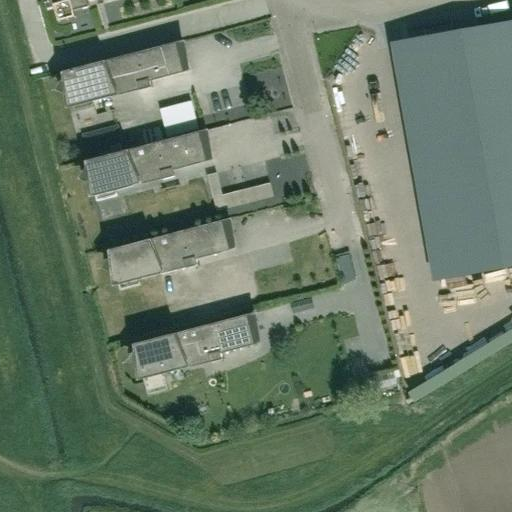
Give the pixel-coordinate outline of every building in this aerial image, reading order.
[(57,0),(58,5),(54,6),(58,21),(72,17),(71,12),(89,8),(87,1),(92,0),(57,0)] [(511,267),(511,21),(429,37),(471,275),(511,267)] [(92,103),(138,91),(138,92),(150,89),(148,82),(149,82),(188,72),(180,43),(62,74),(64,82),(65,82),(69,97),(73,113),(94,108),(92,103)] [(167,141),(199,133),(191,103),(159,111),(167,141)] [(115,192),(161,180),(161,181),(173,178),(172,172),(172,171),(211,161),(204,132),(86,162),(96,202),(117,197),(115,192)] [(202,167),(206,188),(215,186),(211,165),(202,167)] [(219,183),(221,203),(269,197),(266,176),(219,183)] [(309,212),(291,217),(295,232),(313,227),(309,212)] [(139,281),(184,269),(184,270),(197,267),(195,261),(196,260),(235,250),(227,221),(108,252),(111,260),(115,275),(119,291),(140,286),(139,281)] [(401,267),(429,260),(422,230),(393,237),(401,267)] [(424,263),(429,283),(451,278),(446,257),(424,263)] [(259,267),(244,270),(246,282),(261,279),(259,267)] [(479,309),(468,313),(473,326),(462,330),(471,353),(511,335),(511,329),(509,323),(488,332),(479,309)] [(163,375),(209,362),(209,364),(221,361),(220,354),(259,344),(252,315),(133,346),(135,354),(136,354),(140,369),(147,396),(167,391),(163,375)] [(436,350),(427,354),(434,370),(443,366),(436,350)]
